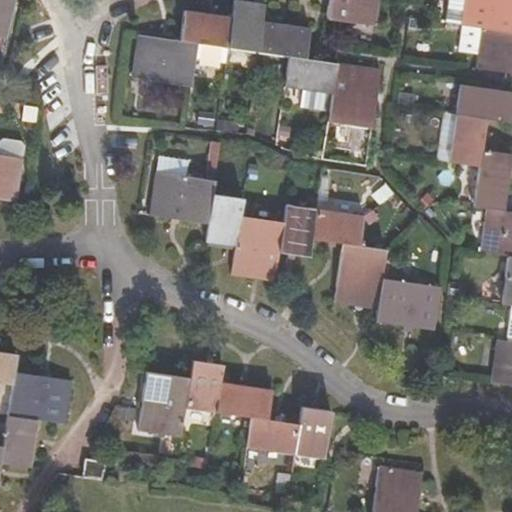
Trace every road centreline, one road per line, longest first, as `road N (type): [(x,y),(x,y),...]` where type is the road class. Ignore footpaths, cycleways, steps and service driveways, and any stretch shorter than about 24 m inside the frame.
road 1 (residential): [(511,409),(425,412),(370,400),(307,350),(127,276),(115,253)]
road 2 (residential): [(77,0),(93,21),(81,80),(115,253)]
